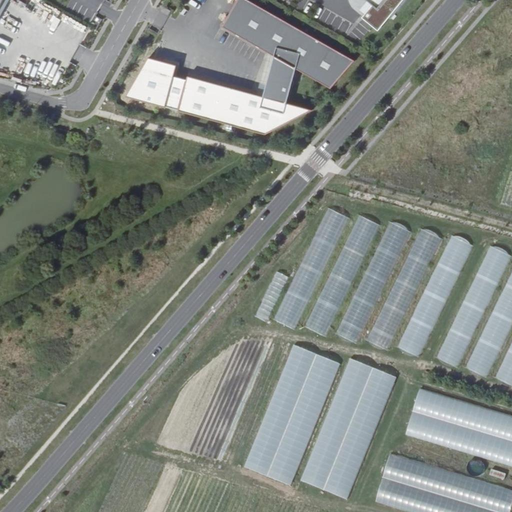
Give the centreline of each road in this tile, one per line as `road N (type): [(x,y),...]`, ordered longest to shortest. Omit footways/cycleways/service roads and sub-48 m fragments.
road 1 (secondary): [(11,511),(454,0)]
road 2 (residential): [(139,0),(81,99),(52,103),(0,88)]
